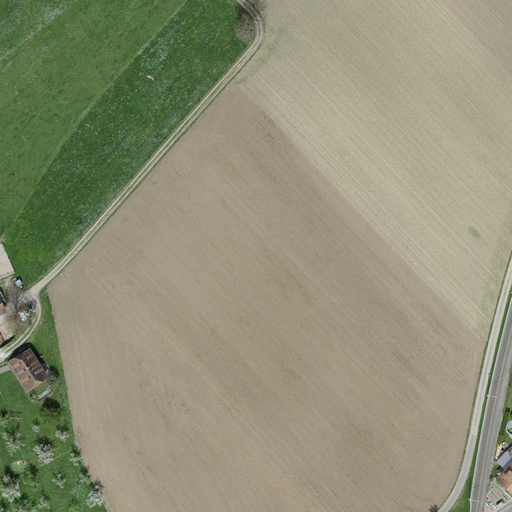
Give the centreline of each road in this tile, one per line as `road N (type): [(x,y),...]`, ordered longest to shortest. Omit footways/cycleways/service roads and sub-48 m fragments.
road 1 (track): [(0,319),(50,276),(254,45),(258,28),(236,0)]
road 2 (track): [(456,511),(511,268)]
